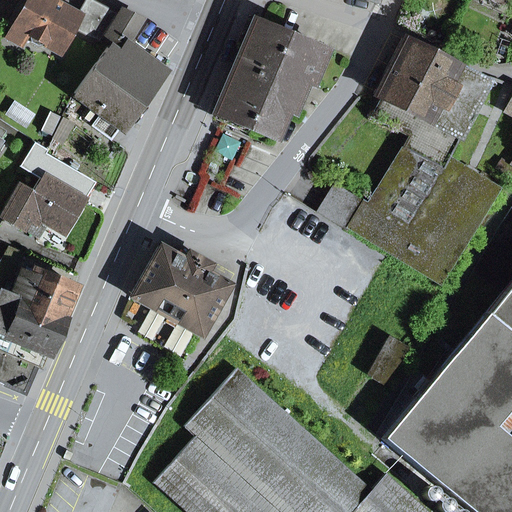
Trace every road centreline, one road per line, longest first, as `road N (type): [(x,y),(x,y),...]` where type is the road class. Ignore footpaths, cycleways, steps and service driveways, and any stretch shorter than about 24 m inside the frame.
road 1 (residential): [(380,22),(347,86),(240,234),(228,241),(133,209)]
road 2 (primary): [(133,209),(39,431)]
road 3 (primary): [(208,32),(133,209)]
road 4 (residential): [(511,77),(380,22)]
